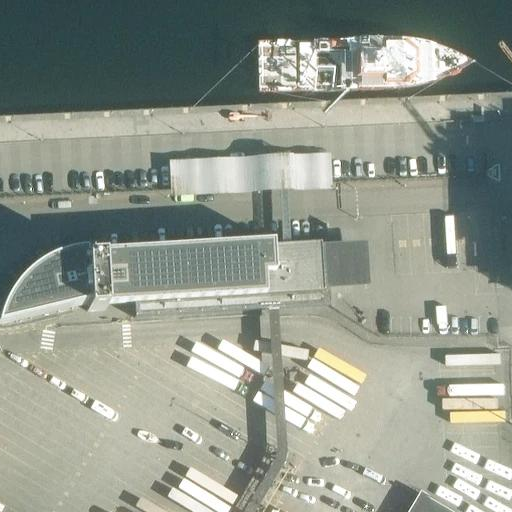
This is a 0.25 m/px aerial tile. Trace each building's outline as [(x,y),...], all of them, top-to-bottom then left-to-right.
[(326,184),(325,159),(171,166),(173,191),(282,186),(326,184)] [(82,237),(65,238),(65,239),(67,239),(68,258),(67,258),(68,261),(80,305),(80,307),(86,306),(86,312),(104,311),(104,306),(101,258),(82,259),(80,259),(80,254),(82,253),(83,256),(98,255),(97,237),(101,237),(101,236),(82,237)] [(323,288),(368,285),(366,242),(320,245),(320,246),(321,268),(323,288)] [(163,303),(133,304),(134,319),(266,311),(271,310),(276,310),(329,307),(328,291),(323,291),(323,288),(321,268),(320,246),(320,245),(319,243),(288,245),(285,245),(282,245),(280,246),(278,246),(261,247),(261,245),(261,244),(260,244),(250,244),(241,245),(232,245),(222,246),(213,246),(203,247),(194,247),(185,248),(175,248),(166,249),(160,249),(160,251),(163,303)] [(110,252),(100,253),(100,254),(101,258),(104,306),(133,304),(163,303),(160,251),(160,249),(157,250),(147,250),(138,251),(128,251),(119,252),(110,252)] [(0,327),(79,308),(80,307),(80,305),(68,261),(67,258),(67,256),(58,259),(52,261),(48,263),(39,267),(38,268),(31,273),(25,277),(24,279),(17,285),(15,288),(11,293),(6,301),(1,310),(0,312),(0,327)] [(449,511),(420,494),(409,511),(449,511)]
